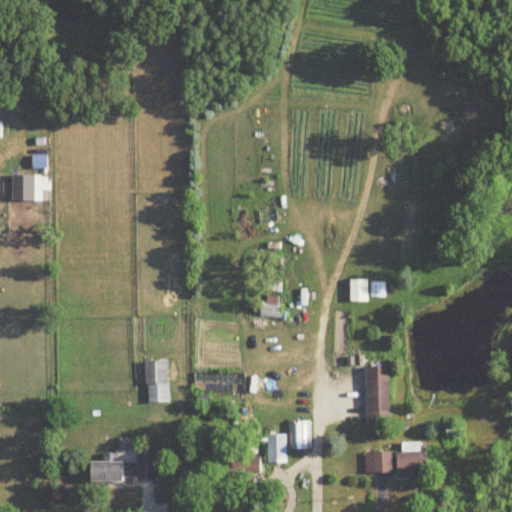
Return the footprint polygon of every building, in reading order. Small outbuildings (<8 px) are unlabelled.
[(41,175),(14,175),(14,203),(37,203),(37,192),(41,192),(41,175)] [(369,303),(369,280),(352,280),(352,303),(369,303)] [(386,298),(386,283),(374,283),(374,298),(386,298)] [(264,316),(281,320),(284,310),(266,306),(264,316)] [(148,403),(170,403),(170,362),(148,362),(148,403)] [(369,369),(371,425),(395,425),(393,368),(369,369)] [(311,423),(292,423),(292,450),(311,450),(311,423)] [(270,465),(289,465),(289,435),(270,435),(270,465)] [(366,454),(366,474),(401,473),(401,474),(430,474),(430,453),(423,453),(423,444),(401,445),(402,453),(366,454)] [(139,463),(94,463),(94,483),(157,483),(157,450),(139,450),(139,463)]
